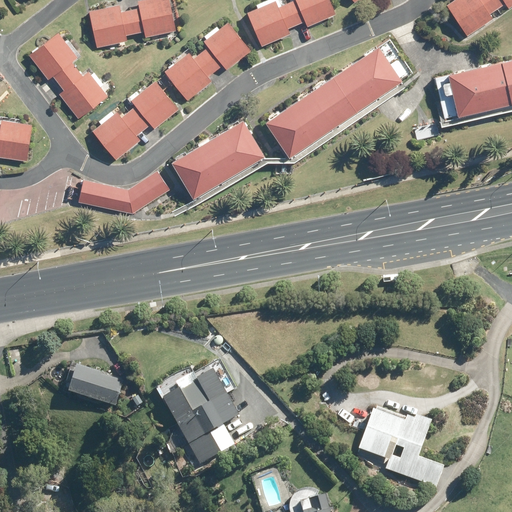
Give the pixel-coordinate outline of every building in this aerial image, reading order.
[(129,8),(135,33),(144,31),(145,36),(175,29),(168,0),(137,0),(138,6),(129,8)] [(287,28),(296,24),(286,2),(277,6),(274,0),(271,0),(247,11),(262,45),(290,33),(287,28)] [(291,0),(286,2),(296,24),(305,20),(307,25),(335,13),(329,0),(291,0)] [(492,18),(489,13),(497,7),(492,0),(451,0),(446,4),(467,34),(492,18)] [(127,39),(126,35),(135,33),(129,8),(120,11),(119,3),(88,11),(96,46),(127,39)] [(200,50),(215,69),(223,63),(227,68),(250,50),(227,21),(203,40),(207,45),(200,50)] [(71,60),(76,56),(57,31),(28,53),(47,78),(52,74),(58,82),(77,67),(71,60)] [(343,67),(345,70),(335,78),(359,113),(405,81),(402,78),(409,73),(400,60),(393,65),(381,47),(354,65),(352,61),(343,67)] [(208,75),(215,69),(200,50),(192,56),(188,51),(164,70),(187,99),(211,79),(208,75)] [(511,56),(501,59),(510,101),(511,100),(511,56)] [(501,59),(448,72),(457,113),(510,101),(501,59)] [(59,93),(77,117),(107,95),(88,70),(82,74),(77,67),(58,82),(64,89),(59,93)] [(335,78),(269,123),(293,159),(359,113),(335,78)] [(135,104),(128,110),(143,128),(150,122),(154,127),(178,108),(155,79),(138,93),(135,89),(126,96),(131,103),(133,102),(135,104)] [(101,122),(92,130),(115,159),(140,139),(136,134),(143,128),(128,110),(120,116),(115,111),(112,114),(110,111),(99,119),(101,122)] [(246,118),(176,161),(198,197),(268,154),(246,118)] [(0,156),(26,160),(31,123),(1,119),(0,123),(0,156)] [(83,179),(78,201),(133,213),(169,189),(157,170),(129,189),(83,179)] [(75,365),(67,391),(115,406),(122,381),(99,375),(100,372),(75,365)] [(179,389),(162,398),(199,464),(202,463),(205,468),(222,458),(219,453),(245,438),(233,417),(237,415),(212,369),(196,378),(193,373),(175,383),(179,389)] [(156,402),(150,405),(153,411),(160,408),(156,402)] [(405,448),(399,465),(412,470),(430,420),(416,415),(415,418),(408,416),(406,423),(372,411),(364,433),(405,448)] [(161,470),(152,475),(157,484),(166,478),(161,470)] [(310,472),(297,473),(298,486),(311,485),(310,472)] [(334,511),(333,507),(328,509),(324,494),(300,501),(302,511),(334,511)]
